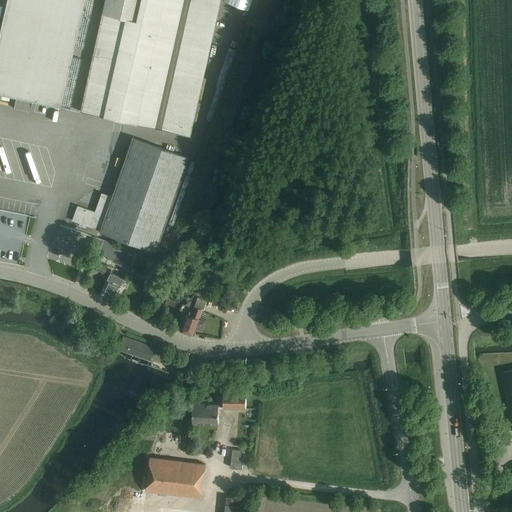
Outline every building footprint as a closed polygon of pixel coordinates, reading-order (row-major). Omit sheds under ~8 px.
[(85,0),(6,0),(0,31),(0,93),(17,98),(15,108),(29,111),(31,101),(61,107),(85,0)] [(104,0),(80,111),(189,136),(219,0),(104,0)] [(77,206),(72,220),(99,230),(99,232),(155,252),(189,157),(132,137),(111,196),(101,193),(95,212),(77,206)] [(100,250),(103,240),(93,236),(89,247),(100,250)] [(135,256),(118,249),(112,262),(129,269),(135,256)] [(106,265),(94,260),(91,267),(103,272),(106,265)] [(100,294),(99,297),(107,300),(108,299),(113,302),(120,286),(126,288),(128,282),(122,279),(123,279),(109,273),(100,294)] [(206,303),(196,299),(192,312),(190,311),(188,314),(186,314),(179,331),(192,336),(194,329),(201,332),(205,322),(198,319),(201,310),(203,310),(206,303)] [(118,347),(149,359),(154,347),(122,336),(118,347)] [(511,370),(501,372),(511,423),(511,370)] [(246,408),(246,402),(247,393),(224,392),(223,408),(246,408)] [(193,404),(193,414),(193,423),(218,424),(219,405),(193,404)] [(206,464),(196,463),(150,457),(146,490),(202,497),(206,464)] [(118,487),(108,499),(114,505),(125,494),(118,487)] [(241,511),(243,498),(227,496),(224,511),(241,511)]
